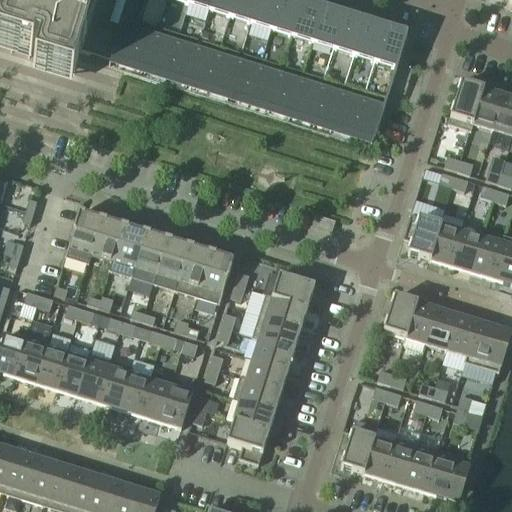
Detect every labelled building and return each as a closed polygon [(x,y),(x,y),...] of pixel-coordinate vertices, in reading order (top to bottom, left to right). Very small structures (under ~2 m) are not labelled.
[(5,0),(0,18),(0,52),(1,53),(29,62),(30,57),(37,59),(31,76),(49,82),(69,89),(80,55),(95,60),(111,64),(123,68),(373,146),(384,109),(394,78),(406,40),(393,36),(393,34),(392,36),(388,34),(388,33),(387,34),(372,30),(373,28),(372,28),(371,29),(367,28),(368,26),(367,26),(366,28),(351,23),(352,22),(351,21),(351,23),(346,22),(347,20),(346,20),(346,21),(331,17),(331,15),(330,16),(326,15),(326,14),(326,13),(325,15),(310,10),(311,9),(310,8),(310,10),(305,9),(306,7),(305,7),(305,8),(290,4),(290,2),(289,2),(289,4),(285,2),(285,1),(284,0),(284,2),(277,0),(5,0)] [(468,136),(481,93),(459,86),(446,129),(468,136)] [(491,135),(502,100),(483,94),(481,93),(468,136),(470,136),(472,129),(491,135)] [(511,142),(511,139),(511,103),(502,100),(491,135),(511,142)] [(456,176),(459,165),(446,161),(443,172),(456,176)] [(459,165),(456,176),(469,180),(472,169),(459,165)] [(497,189),(500,178),(487,174),(484,185),(497,189)] [(450,193),(454,182),(441,178),(437,189),(450,193)] [(511,181),(500,178),(497,189),(510,193),(511,186),(511,181)] [(454,182),(450,193),(463,197),(467,186),(454,182)] [(492,206),(495,195),(482,191),(479,202),(492,206)] [(495,195),(492,206),(505,210),(508,199),(495,195)] [(28,204),(24,216),(32,218),(36,207),(28,204)] [(29,230),(32,218),(24,216),(21,227),(29,230)] [(87,269),(100,224),(77,217),(71,236),(72,236),(64,262),(87,269)] [(428,265),(439,229),(409,220),(401,245),(409,247),(406,258),(428,265)] [(319,221),(316,230),(330,234),(333,225),(319,221)] [(108,276),(122,231),(100,224),(87,269),(90,259),(110,266),(107,275),(108,276)] [(448,271),(459,235),(439,229),(428,265),(429,265),(448,271)] [(130,282),(144,238),(122,231),(108,276),(130,282)] [(469,277),(480,242),(459,235),(448,271),(469,277)] [(143,241),(130,282),(131,282),(152,289),(155,279),(166,245),(154,241),(144,238),(143,241)] [(490,284),(503,242),(502,241),(499,248),(480,242),(469,277),(490,284)] [(511,244),(503,242),(490,284),(511,290),(511,288),(511,244)] [(174,296),(187,251),(166,245),(155,279),(176,286),(173,295),(174,296)] [(19,262),(22,250),(15,248),(11,259),(19,262)] [(195,302),(209,258),(187,251),(174,296),(195,302)] [(209,258),(195,302),(218,309),(226,283),(226,284),(230,274),(229,273),(232,265),(214,260),(209,258)] [(15,273),(19,262),(11,259),(7,271),(15,273)] [(233,290),(244,294),(248,280),(237,277),(233,290)] [(261,299),(264,299),(307,313),(313,291),(268,277),(261,299)] [(240,306),(244,294),(233,290),(229,303),(240,306)] [(0,303),(5,305),(9,294),(1,291),(0,293),(0,303)] [(64,303),(66,295),(55,291),(52,299),(64,303)] [(36,312),(39,301),(26,297),(23,308),(36,312)] [(300,333),(307,313),(264,299),(257,320),(300,333)] [(404,343),(405,338),(415,307),(393,300),(382,336),(404,343)] [(39,301),(36,312),(49,316),(52,305),(39,301)] [(97,313),(99,305),(87,301),(85,309),(97,313)] [(100,301),(99,305),(97,313),(108,316),(112,305),(100,301)] [(424,349),(435,314),(416,308),(416,307),(415,307),(405,338),(404,343),(402,349),(405,354),(417,357),(422,354),(424,349)] [(77,324),(80,314),(67,310),(64,320),(77,324)] [(80,314),(77,324),(90,328),(93,318),(80,314)] [(445,355),(456,320),(435,314),(424,349),(445,355)] [(140,326),(143,318),(131,315),(128,322),(140,326)] [(143,318),(140,326),(152,330),(154,322),(143,318)] [(220,331),(231,335),(235,322),(224,318),(220,331)] [(294,354),(300,333),(257,320),(251,341),(258,343),(294,354)] [(463,369),(476,327),(456,320),(445,355),(464,361),(462,368),(463,369)] [(118,337),(122,326),(109,322),(105,333),(118,337)] [(184,340),(186,332),(188,328),(176,324),(172,336),(184,340)] [(122,326),(118,337),(131,341),(134,330),(122,326)] [(504,356),(503,355),(492,352),(498,333),(476,327),(463,369),(497,379),(504,356)] [(227,348),(231,335),(220,331),(216,344),(227,348)] [(186,332),(184,340),(195,343),(198,335),(186,332)] [(159,350),(163,339),(150,335),(146,346),(159,350)] [(0,377),(14,382),(27,340),(25,339),(23,346),(3,340),(0,348),(0,377)] [(163,339),(159,350),(172,354),(176,343),(163,339)] [(34,388),(47,346),(27,340),(14,382),(34,388)] [(287,375),(294,354),(258,343),(251,341),(250,343),(257,345),(252,364),(287,375)] [(55,395),(66,359),(47,353),(49,346),(47,346),(34,388),(55,395)] [(183,346),(180,357),(193,361),(197,350),(183,346)] [(75,401),(89,359),(87,358),(85,365),(66,359),(55,395),(75,401)] [(96,407),(109,365),(89,359),(75,401),(96,407)] [(207,373),(218,376),(222,363),(211,360),(207,373)] [(281,395),(287,375),(252,364),(245,383),(239,381),(238,382),(281,395)] [(117,414),(130,372),(109,365),(96,407),(117,414)] [(137,420),(148,385),(129,379),(131,372),(130,372),(117,414),(137,420)] [(214,389),(218,376),(207,373),(203,386),(214,389)] [(389,390),(392,379),(379,375),(376,386),(389,390)] [(392,379),(389,390),(402,394),(405,383),(392,379)] [(274,416),(281,395),(238,382),(232,403),(239,405),(274,416)] [(158,427),(171,385),(170,384),(168,391),(148,385),(137,420),(158,427)] [(158,427),(180,434),(193,391),(171,385),(158,427)] [(430,403),(434,392),(421,388),(417,399),(430,403)] [(384,407),(387,396),(374,392),(371,403),(384,407)] [(434,392),(430,403),(443,407),(447,396),(434,392)] [(387,396),(384,407),(397,411),(400,400),(387,396)] [(456,414),(467,417),(471,404),(460,400),(456,414)] [(194,414),(205,417),(209,404),(198,401),(194,414)] [(268,437),(274,416),(239,405),(232,403),(225,423),(232,426),(268,437)] [(425,420),(429,409),(416,405),(412,416),(425,420)] [(429,409),(425,420),(438,424),(442,413),(429,409)] [(201,430),(205,417),(194,414),(190,427),(201,430)] [(462,431),(467,417),(456,414),(452,427),(462,431)] [(261,459),(268,437),(232,426),(225,448),(241,452),(237,464),(257,471),(261,459)] [(361,479),(372,443),(350,436),(339,472),(361,479)] [(382,485),(395,443),(394,442),(391,449),(372,443),(361,479),(363,479),(382,485)] [(402,491),(416,449),(395,443),(382,485),(402,491)] [(423,498),(436,455),(416,449),(402,491),(423,498)] [(0,497),(0,498),(13,456),(0,451),(0,497)] [(470,466),(468,465),(436,455),(423,498),(445,504),(451,486),(463,489),(470,466)] [(21,504),(34,462),(13,456),(0,498),(21,504)] [(41,511),(54,468),(34,462),(21,504),(41,511)] [(45,511),(63,511),(75,475),(54,468),(41,511),(45,511)] [(86,511),(96,481),(75,475),(63,511),(86,511)] [(108,511),(116,488),(96,481),(86,511),(108,511)] [(131,511),(137,494),(116,488),(108,511),(131,511)] [(155,511),(159,501),(137,494),(131,511),(155,511)]
